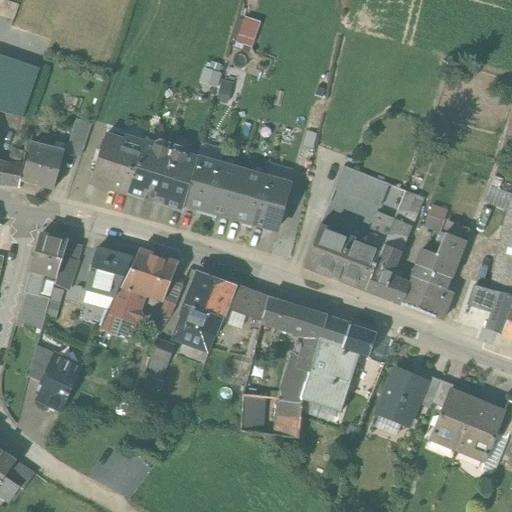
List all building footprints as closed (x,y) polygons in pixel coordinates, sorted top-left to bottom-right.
[(248,15),(238,47),(256,52),(266,21),(248,15)] [(0,58),(0,89),(30,98),(40,72),(0,58)] [(221,86),(226,65),(210,61),(205,82),(221,86)] [(0,89),(0,112),(22,119),(30,98),(0,89)] [(75,122),(67,147),(82,152),(91,127),(75,122)] [(89,185),(126,197),(141,149),(104,137),(89,185)] [(53,151),(63,154),(80,159),(82,152),(67,147),(56,143),(53,151)] [(181,215),(184,206),(197,161),(143,143),(141,149),(126,197),(181,215)] [(31,145),(20,182),(53,191),(63,154),(53,151),(31,145)] [(197,161),(219,167),(224,152),(201,146),(197,161)] [(0,186),(19,190),(20,182),(24,156),(15,154),(13,168),(0,165),(0,186)] [(184,206),(206,213),(219,167),(197,161),(184,206)] [(242,173),(219,167),(206,213),(229,219),(242,173)] [(343,167),(334,190),(380,208),(389,185),(343,167)] [(265,180),(242,173),(229,219),(252,226),(265,180)] [(289,187),(265,180),(252,226),(276,233),(289,187)] [(485,204),(508,214),(511,203),(511,200),(500,196),(505,184),(495,180),(485,204)] [(393,221),(410,229),(421,200),(405,193),(393,221)] [(428,217),(443,223),(446,212),(432,207),(428,217)] [(304,267),(364,292),(389,230),(391,227),(393,221),(375,214),(367,235),(381,241),(377,250),(320,227),(304,267)] [(490,292),(511,296),(511,219),(506,218),(501,216),(499,222),(505,223),(490,292)] [(424,228),(439,234),(443,223),(428,217),(424,228)] [(364,292),(401,306),(408,287),(390,279),(410,229),(393,221),(391,227),(389,230),(383,247),(364,292)] [(67,243),(40,235),(30,272),(42,276),(36,297),(48,301),(50,293),(52,288),(53,288),(67,244),(67,243)] [(436,257),(455,265),(463,243),(445,236),(436,257)] [(67,244),(53,288),(67,292),(73,278),(72,277),(77,265),(76,264),(81,247),(67,244)] [(131,261),(95,251),(83,299),(109,308),(114,297),(119,287),(131,261)] [(449,280),(455,265),(436,257),(422,252),(416,266),(449,280)] [(177,266),(138,253),(121,288),(119,287),(114,297),(109,308),(107,312),(118,317),(118,318),(134,324),(142,320),(139,312),(145,297),(162,303),(169,284),(177,266)] [(449,280),(416,266),(411,279),(412,279),(444,292),(449,280)] [(44,318),(48,301),(36,297),(42,276),(30,272),(15,323),(40,331),(44,318)] [(212,279),(198,273),(186,306),(189,307),(183,323),(175,339),(208,352),(214,335),(216,336),(221,322),(222,319),(200,311),(212,279)] [(212,279),(200,311),(222,319),(222,320),(225,311),(233,287),(233,286),(212,279)] [(401,306),(434,319),(435,317),(437,314),(445,292),(444,292),(412,279),(408,287),(401,306)] [(169,284),(162,303),(163,304),(158,319),(167,323),(173,314),(182,289),(169,284)] [(233,287),(225,311),(243,317),(254,321),(253,327),(260,329),(261,324),(260,324),(267,300),(233,287)] [(488,302),(490,292),(473,287),(465,312),(483,319),(485,313),(488,302)] [(437,314),(435,317),(442,320),(452,294),(445,292),(437,314)] [(479,328),(501,336),(506,323),(511,309),(511,307),(511,296),(490,292),(488,302),(485,313),(483,319),(479,328)] [(61,295),(50,293),(48,301),(44,318),(54,321),(61,295)] [(74,307),(78,297),(69,293),(65,305),(74,307)] [(326,319),(267,300),(260,324),(261,324),(298,335),(318,342),(326,319)] [(501,336),(511,340),(511,309),(506,323),(501,336)] [(225,311),(222,320),(221,322),(239,329),(243,317),(225,311)] [(107,333),(111,335),(118,318),(118,317),(107,312),(100,327),(108,330),(107,333)] [(134,324),(118,318),(111,335),(128,341),(134,324)] [(368,359),(375,336),(326,319),(318,342),(337,348),(353,354),(351,360),(357,363),(360,356),(368,359)] [(292,357),(311,363),(318,342),(298,335),(292,357)] [(150,357),(164,363),(169,348),(155,341),(150,357)] [(299,401),(302,403),(320,409),(331,370),(337,348),(318,342),(311,363),(299,401)] [(39,384),(52,356),(36,348),(28,379),(39,384)] [(358,386),(368,359),(360,356),(357,363),(351,360),(353,354),(337,348),(331,370),(345,374),(343,380),(358,386)] [(42,385),(36,400),(62,412),(81,369),(52,356),(39,384),(42,385)] [(150,357),(141,395),(156,402),(169,364),(164,363),(150,357)] [(242,357),(239,370),(249,372),(252,360),(242,357)] [(284,401),(298,403),(299,401),(311,363),(292,357),(283,392),(284,401)] [(424,383),(394,371),(375,415),(380,417),(402,426),(407,428),(417,403),(425,384),(424,383)] [(430,405),(439,382),(427,377),(424,383),(425,384),(417,403),(429,408),(430,405)] [(430,405),(442,410),(449,392),(451,387),(439,382),(430,405)] [(476,404),(449,392),(442,410),(431,436),(458,447),(476,404)] [(302,403),(301,414),(318,418),(320,409),(302,403)] [(503,414),(495,435),(507,440),(509,435),(511,426),(511,404),(508,403),(503,414)] [(476,404),(458,447),(485,458),(495,435),(503,414),(476,404)] [(402,426),(380,417),(375,428),(397,437),(402,426)] [(507,440),(495,435),(485,458),(479,472),(491,477),(507,440)] [(15,463),(0,452),(0,484),(4,478),(15,463)] [(18,488),(22,492),(28,484),(15,475),(21,467),(15,463),(4,478),(18,488)] [(21,467),(15,475),(28,484),(33,476),(21,467)] [(18,488),(4,478),(0,484),(0,498),(7,504),(18,488)] [(18,488),(7,504),(11,506),(22,492),(18,488)]
